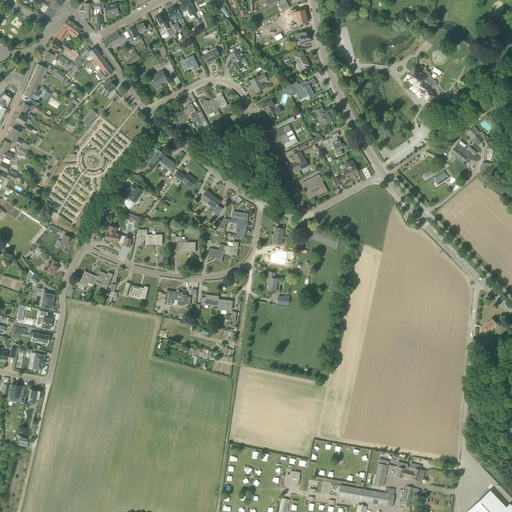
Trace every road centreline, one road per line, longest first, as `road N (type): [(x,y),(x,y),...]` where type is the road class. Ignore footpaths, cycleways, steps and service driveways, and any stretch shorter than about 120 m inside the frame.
road 1 (residential): [(306,218),(232,85),(208,80),(147,112)]
road 2 (unclassified): [(480,281),(458,511)]
road 3 (track): [(247,292),(218,511)]
road 4 (residential): [(0,373),(49,382),(61,290),(83,247)]
road 5 (secondary): [(385,175),(336,87),(313,0)]
road 6 (residential): [(247,262),(214,276),(160,274),(83,247)]
road 7 (secondary): [(480,281),(385,175)]
road 8 (residential): [(83,247),(160,129)]
road 9 (track): [(19,511),(49,382)]
road 10 (residential): [(261,205),(160,129)]
